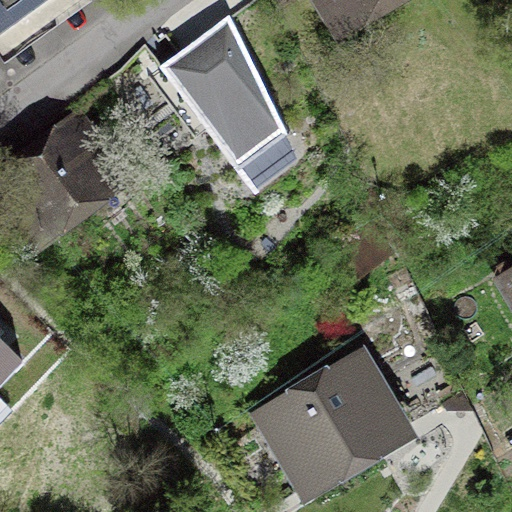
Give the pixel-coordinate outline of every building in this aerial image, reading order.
[(0,0),(0,27),(38,0),(0,0)] [(322,0),(337,25),(379,0),(322,0)] [(287,136),(229,16),(160,67),(239,173),(287,136)] [(0,186),(35,235),(116,176),(67,110),(47,124),(60,143),(9,180),(2,171),(0,172),(0,186)] [(342,284),(385,252),(361,219),(318,251),(342,284)] [(511,253),(483,271),(511,321),(511,253)] [(0,387),(23,364),(0,341),(0,387)] [(402,444),(349,351),(239,413),(292,506),(402,444)]
